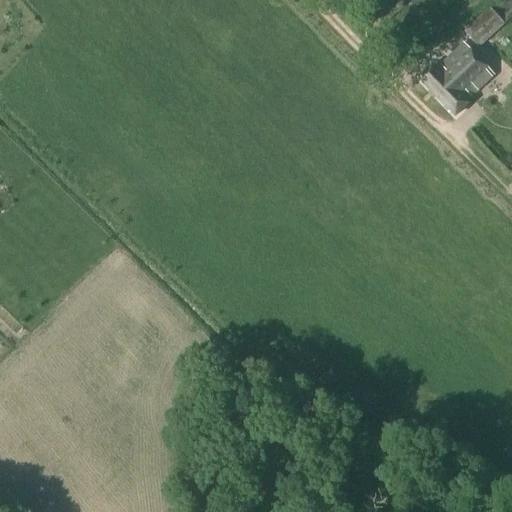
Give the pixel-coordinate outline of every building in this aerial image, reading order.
[(511,0),(499,0),(490,9),(463,32),(479,49),(505,25),(511,18),(511,0)] [(434,67),(421,79),(455,117),(468,105),(466,103),(494,77),(465,44),(436,70),(434,67)] [(172,323),(161,332),(173,345),(184,336),(172,323)] [(30,432),(55,404),(40,391),(26,407),(24,406),(14,417),(30,432)] [(48,428),(54,433),(71,415),(65,410),(48,428)]
